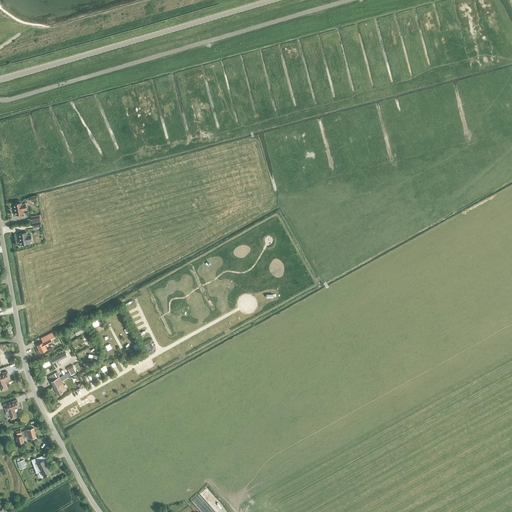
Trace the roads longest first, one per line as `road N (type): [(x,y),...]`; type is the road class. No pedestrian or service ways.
road 1 (unclassified): [(98,511),(32,389),(0,233)]
road 2 (tertiary): [(0,79),(272,0)]
